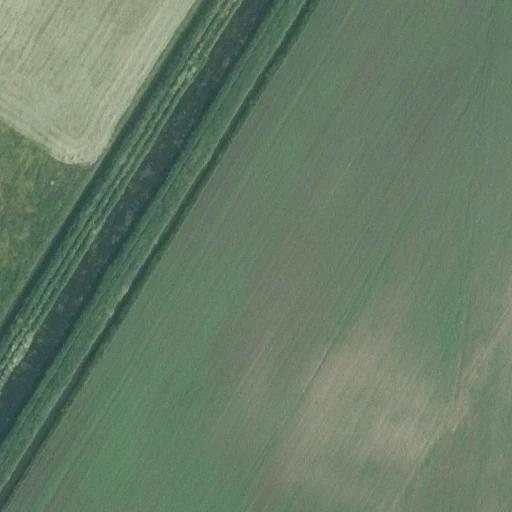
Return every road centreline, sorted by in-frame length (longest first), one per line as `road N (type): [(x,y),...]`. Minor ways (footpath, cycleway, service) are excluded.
road 1 (track): [(0,469),(289,0)]
road 2 (track): [(227,0),(0,367)]
